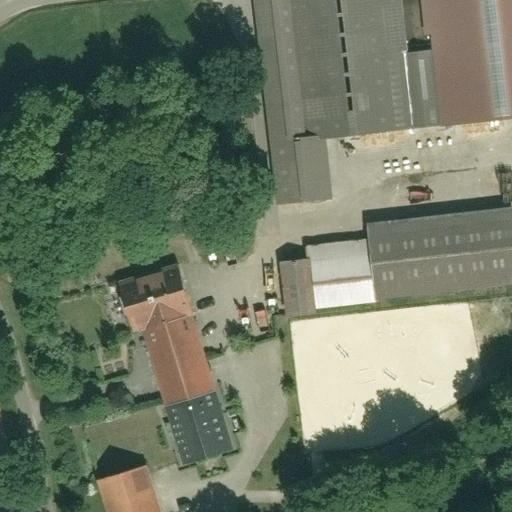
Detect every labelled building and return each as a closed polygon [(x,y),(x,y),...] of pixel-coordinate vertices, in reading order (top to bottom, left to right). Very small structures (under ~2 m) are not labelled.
[(283,0),(293,138),(437,128),(432,54),(400,56),(396,0),(283,0)] [(511,0),(431,0),(446,125),(511,117),(511,0)] [(310,239),(318,309),(511,287),(511,223),(511,217),(310,239)] [(123,289),(179,468),(232,451),(176,273),(123,289)] [(398,364),(406,379),(421,388),(446,386),(460,374),(464,354),(458,337),(443,325),(421,324),(409,331),(400,343),(398,364)] [(295,341),(296,401),(362,399),(360,340),(295,341)] [(155,511),(143,469),(96,483),(104,511),(155,511)]
